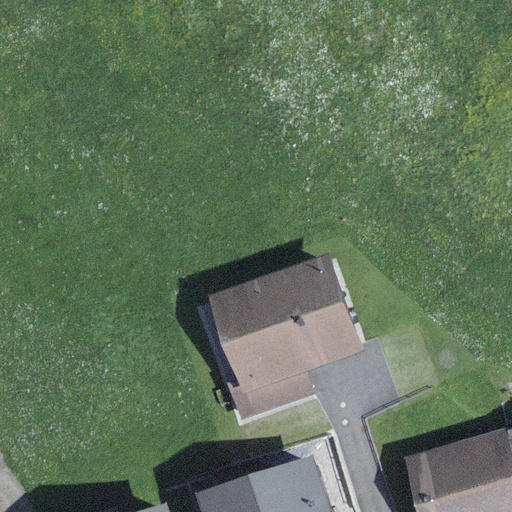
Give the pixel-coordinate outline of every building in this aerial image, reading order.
[(346,253),(219,296),(259,414),(341,387),(333,362),(378,347),(346,253)] [(511,511),(511,430),(430,456),(447,511),(511,511)] [(372,511),(354,451),(299,468),(313,511),(372,511)] [(235,489),(242,511),(313,511),(299,468),(235,489)] [(211,511),(206,495),(151,511),(211,511)]
